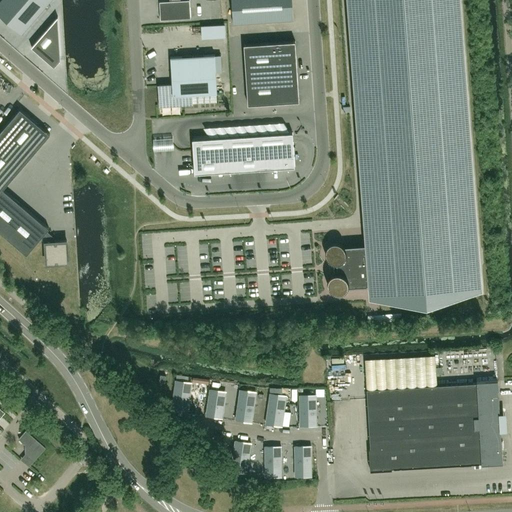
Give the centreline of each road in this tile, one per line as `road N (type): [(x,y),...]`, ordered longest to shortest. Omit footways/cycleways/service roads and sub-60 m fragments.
road 1 (unclassified): [(313,0),(323,159),(310,189),(203,203),(163,186),(129,156)]
road 2 (primary): [(0,306),(77,385),(131,479)]
road 3 (residential): [(321,511),(319,436),(186,422)]
road 4 (residential): [(37,511),(81,458),(83,438),(0,363)]
road 5 (unclassified): [(129,156),(0,45)]
road 6 (unclassified): [(129,156),(139,123),(132,0)]
